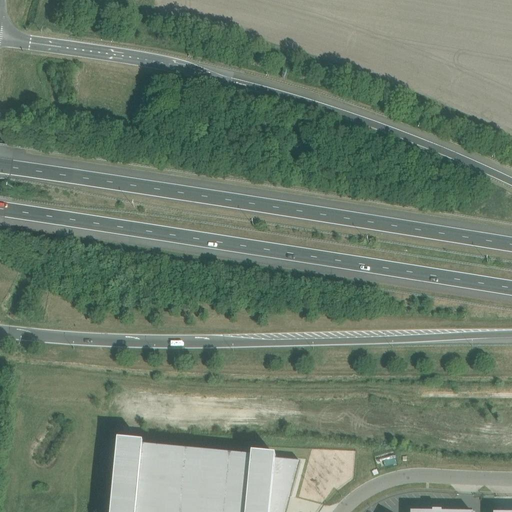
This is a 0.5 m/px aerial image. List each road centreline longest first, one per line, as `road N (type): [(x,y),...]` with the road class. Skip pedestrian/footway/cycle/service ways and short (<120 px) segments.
road 1 (motorway): [(511,182),(414,140),(209,76),(0,40)]
road 2 (motorway): [(511,246),(0,166)]
road 3 (motorway): [(0,209),(511,288)]
road 4 (motorway): [(0,332),(231,343),(511,334)]
road 5 (residential): [(511,478),(400,476),(341,511)]
